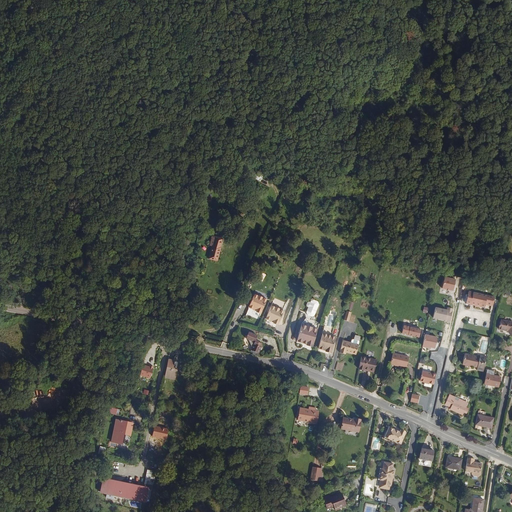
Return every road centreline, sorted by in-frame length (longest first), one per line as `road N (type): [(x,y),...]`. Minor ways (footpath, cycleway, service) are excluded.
road 1 (tertiary): [(0,306),(287,366),(416,420)]
road 2 (residential): [(491,315),(463,308),(433,427)]
